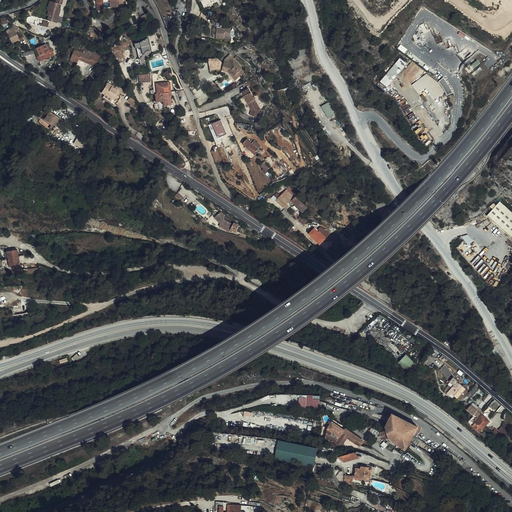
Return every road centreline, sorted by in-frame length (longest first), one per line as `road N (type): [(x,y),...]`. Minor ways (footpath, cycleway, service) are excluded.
road 1 (motorway): [(511,87),(406,210),(294,302),(156,385),(0,451)]
road 2 (motorway): [(0,467),(183,389),(305,313),(417,220),(511,111)]
road 3 (secondary): [(511,407),(445,350),(0,55)]
road 4 (secondary): [(511,477),(406,396),(225,331)]
road 5 (secondary): [(225,331),(200,322),(143,322),(0,365)]
road 6 (secondary): [(0,374),(120,334),(225,331)]
road 7 (track): [(0,498),(163,424)]
